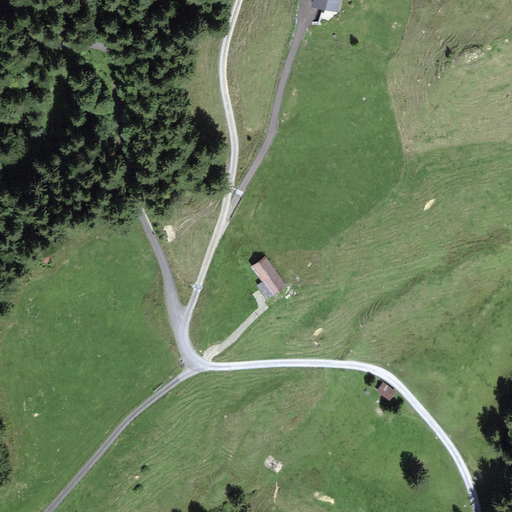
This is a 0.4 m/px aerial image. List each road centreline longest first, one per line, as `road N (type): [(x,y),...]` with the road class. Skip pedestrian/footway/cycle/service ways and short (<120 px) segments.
road 1 (track): [(9,0),(45,36),(112,52),(135,192),(183,338)]
road 2 (track): [(183,338),(199,368),(340,363),(387,376),(450,444),(477,511)]
road 3 (track): [(241,0),(222,83),(235,150),(231,181),(183,338)]
road 4 (track): [(218,220),(262,150),(306,14)]
road 5 (track): [(50,511),(135,415),(199,368)]
